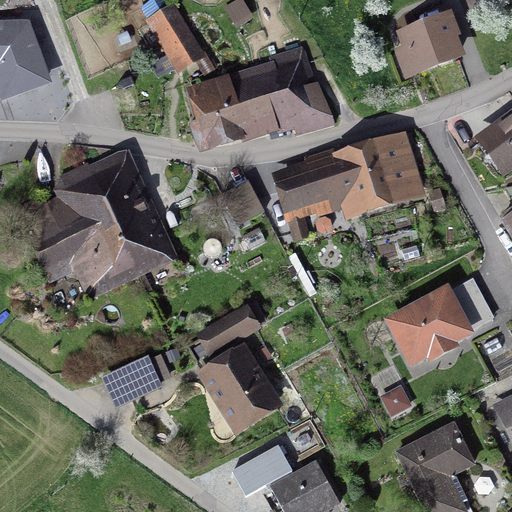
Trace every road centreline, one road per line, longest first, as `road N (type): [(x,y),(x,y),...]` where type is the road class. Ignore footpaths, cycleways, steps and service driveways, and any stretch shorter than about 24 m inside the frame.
road 1 (residential): [(511,77),(428,114),(235,159),(90,136),(0,133)]
road 2 (residential): [(0,348),(220,511)]
